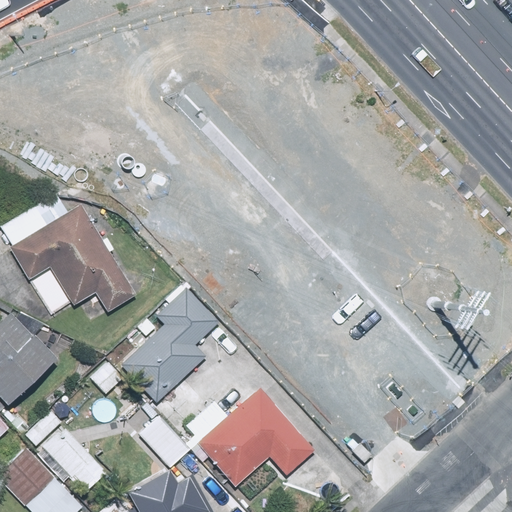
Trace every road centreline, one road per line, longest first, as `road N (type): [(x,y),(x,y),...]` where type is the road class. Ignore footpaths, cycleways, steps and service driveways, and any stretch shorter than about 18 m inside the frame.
road 1 (primary): [(511,296),(456,228),(397,53),(362,0)]
road 2 (residential): [(511,411),(407,511)]
